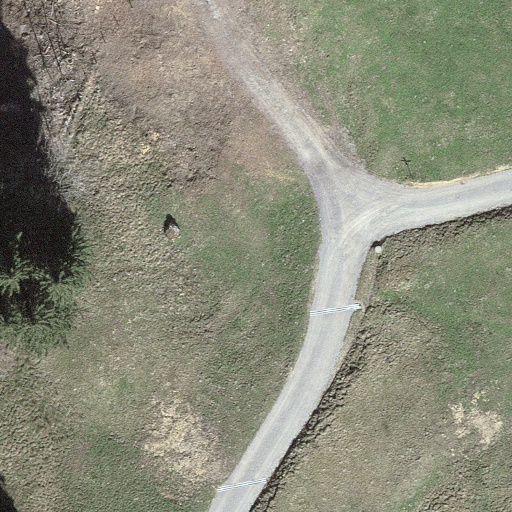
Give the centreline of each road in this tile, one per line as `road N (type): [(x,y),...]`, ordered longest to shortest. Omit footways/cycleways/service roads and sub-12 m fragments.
road 1 (track): [(367,210),(349,283),(310,380),(235,511)]
road 2 (track): [(212,0),(266,93),(367,210)]
road 3 (track): [(511,184),(367,210)]
